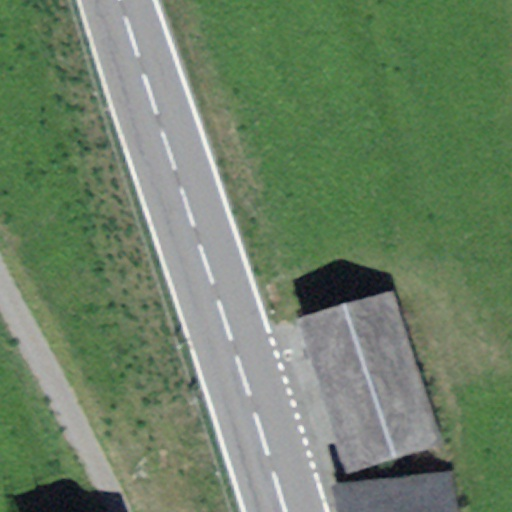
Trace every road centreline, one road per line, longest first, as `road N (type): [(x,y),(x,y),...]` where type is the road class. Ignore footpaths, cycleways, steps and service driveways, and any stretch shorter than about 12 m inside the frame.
road 1 (primary): [(280,511),(121,0)]
road 2 (residential): [(0,290),(122,511)]
